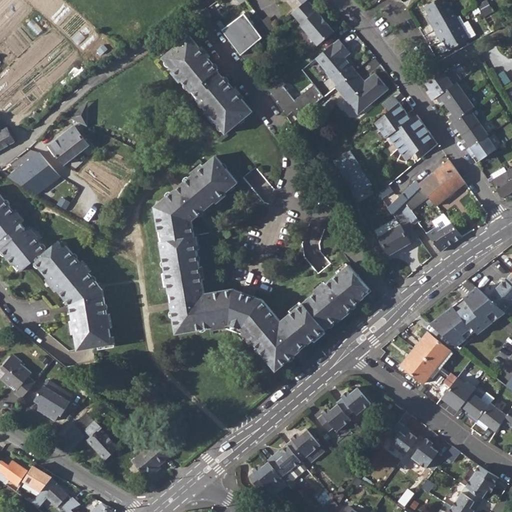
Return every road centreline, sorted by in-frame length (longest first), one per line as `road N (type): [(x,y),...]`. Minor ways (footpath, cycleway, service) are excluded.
road 1 (residential): [(508,225),(337,0)]
road 2 (residential): [(0,161),(99,73),(211,0)]
road 3 (tertiary): [(348,352),(508,225)]
road 4 (residential): [(348,352),(511,470)]
road 5 (tertiary): [(197,477),(348,352)]
road 6 (residential): [(0,426),(137,511)]
road 7 (residential): [(0,291),(55,352),(71,364),(88,359)]
